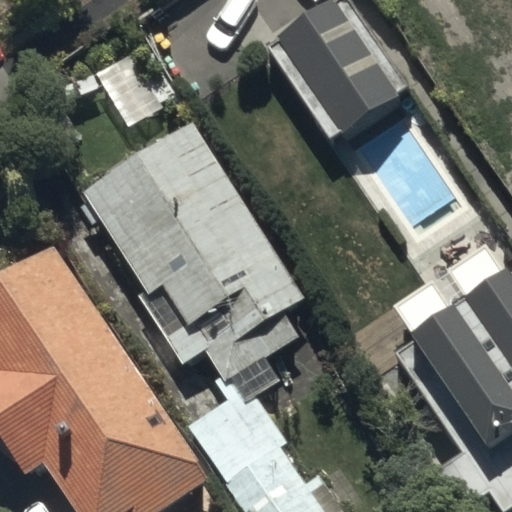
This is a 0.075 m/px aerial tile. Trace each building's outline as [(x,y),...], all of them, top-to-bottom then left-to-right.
[(511,0),(484,0),(511,40),(511,0)] [(350,7),(284,51),(350,149),(416,104),(350,7)] [(239,393),(246,404),(192,439),(238,511),(342,511),(325,484),(306,496),(283,460),(292,455),(262,409),(285,394),(272,373),(305,352),(288,325),(309,313),(199,141),(91,210),(154,309),(145,314),(188,381),(212,365),(233,397),(239,393)] [(511,295),(489,262),(450,289),(471,319),(458,328),(437,297),(397,325),(421,360),(415,365),(490,475),(511,460),(511,295)] [(182,511),(212,491),(60,267),(0,307),(0,439),(34,491),(50,480),(71,511),(182,511)]
